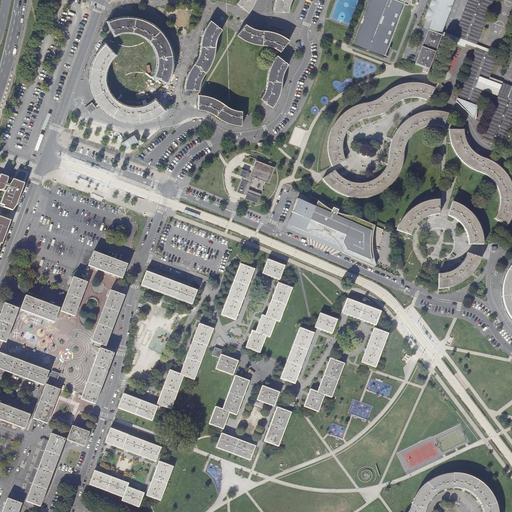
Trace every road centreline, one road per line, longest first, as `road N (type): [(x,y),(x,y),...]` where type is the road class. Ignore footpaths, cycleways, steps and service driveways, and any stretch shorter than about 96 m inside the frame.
road 1 (unclassified): [(167,189),(434,302),(475,311),(511,349)]
road 2 (residential): [(167,189),(201,146),(276,123),(307,58),(304,33),(316,0)]
road 3 (unclassified): [(101,0),(48,144)]
road 4 (residential): [(6,259),(65,282),(58,302),(0,279)]
road 5 (residential): [(72,502),(116,380)]
road 6 (unclassified): [(48,144),(167,189)]
road 7 (residential): [(195,276),(143,256),(167,189)]
road 8 (unclassified): [(48,144),(6,259)]
